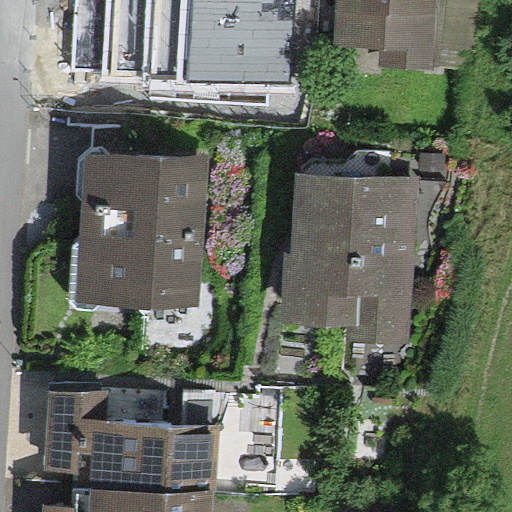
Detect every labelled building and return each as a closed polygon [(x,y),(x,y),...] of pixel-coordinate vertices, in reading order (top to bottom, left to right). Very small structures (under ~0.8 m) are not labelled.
[(83,0),(80,66),(106,67),(105,79),(301,89),(305,0),(83,0)] [(379,61),(428,64),(432,0),(336,0),(335,32),(381,35),(379,61)] [(189,303),(197,159),(83,153),(75,296),(189,303)] [(349,336),(402,342),(420,185),(366,179),(297,171),(281,313),(351,321),(349,336)] [(88,473),(207,480),(211,420),(101,414),(102,393),(42,389),(37,470),(88,473)] [(205,511),(207,480),(88,473),(86,504),(36,501),(35,511),(205,511)]
